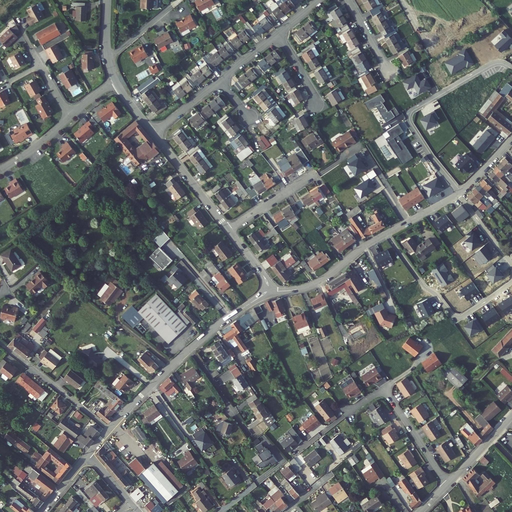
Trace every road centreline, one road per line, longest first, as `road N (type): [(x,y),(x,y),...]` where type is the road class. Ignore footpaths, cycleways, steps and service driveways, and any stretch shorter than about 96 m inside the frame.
road 1 (residential): [(458,193),(407,120),(412,107),(500,62),(511,70)]
road 2 (residential): [(386,233),(455,319),(511,280)]
road 3 (residential): [(448,483),(383,388),(346,412)]
road 4 (residential): [(109,429),(0,343)]
road 5 (residential): [(266,291),(316,283),(386,233)]
road 6 (residential): [(228,229),(153,133)]
